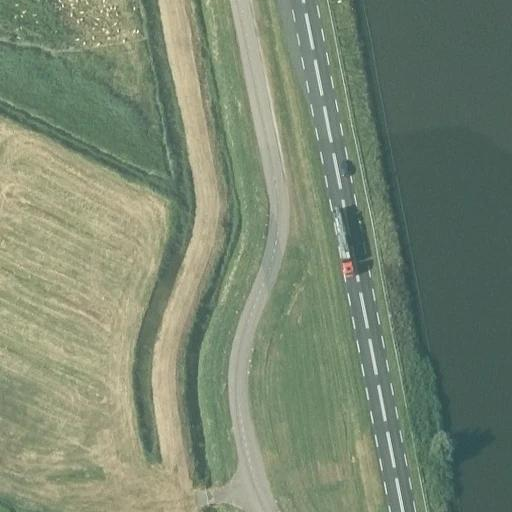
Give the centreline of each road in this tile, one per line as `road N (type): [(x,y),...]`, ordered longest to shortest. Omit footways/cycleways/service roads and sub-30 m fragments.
road 1 (unclassified): [(264,511),(235,380),(272,252),(277,199),(238,0)]
road 2 (primary): [(400,511),(302,0)]
road 3 (track): [(47,511),(61,501),(171,506),(254,489)]
